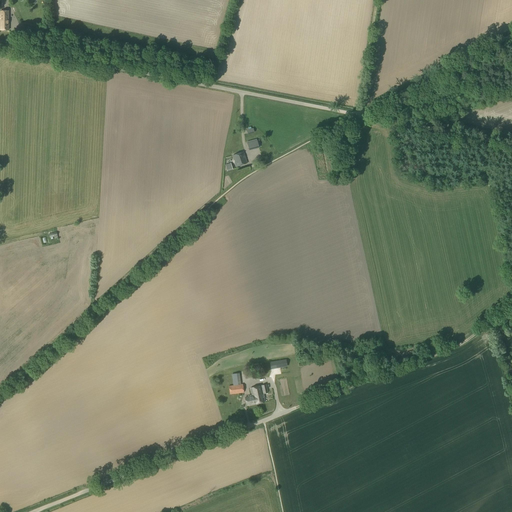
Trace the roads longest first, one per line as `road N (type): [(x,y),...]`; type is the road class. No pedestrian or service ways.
road 1 (unclassified): [(358,115),(0,48)]
road 2 (unclassified): [(32,511),(357,383)]
road 3 (track): [(511,34),(358,115)]
road 4 (track): [(357,383),(458,346),(511,309)]
road 5 (track): [(511,145),(358,115)]
